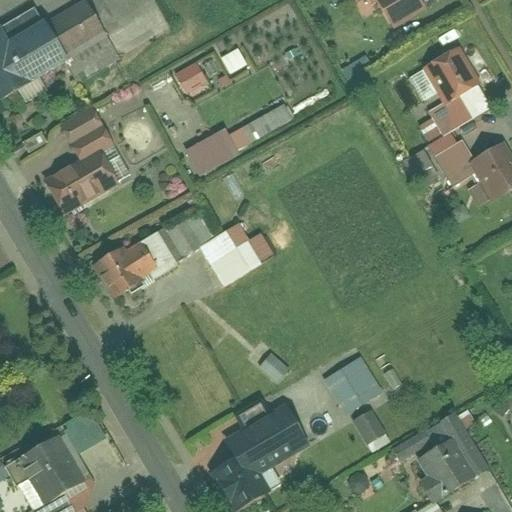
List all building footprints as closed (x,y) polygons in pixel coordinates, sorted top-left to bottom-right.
[(405,0),(365,0),(375,17),(405,0)] [(0,103),(67,66),(72,77),(96,63),(100,69),(120,57),(89,3),(43,29),(39,21),(3,41),(0,35),(0,103)] [(219,59),(227,76),(244,67),(236,51),(219,59)] [(481,90),(462,58),(431,75),(447,102),(427,114),(440,136),(469,119),(460,103),(481,90)] [(194,64),(172,77),(183,98),(206,86),(194,64)] [(193,175),(293,125),(284,106),(225,135),(223,131),(181,152),(193,175)] [(83,159),(43,182),(60,211),(108,184),(94,160),(112,150),(99,126),(73,141),(83,159)] [(511,192),(511,166),(503,151),(472,169),(461,149),(436,163),(455,196),(478,182),(491,205),(511,192)] [(420,152),(400,163),(409,180),(429,168),(420,152)] [(101,262),(115,288),(205,239),(191,213),(101,262)] [(239,235),(213,250),(228,277),(255,263),(239,235)] [(290,371),(271,355),(258,370),(277,386),(290,371)] [(383,394),(361,359),(323,382),(345,418),(383,394)] [(234,458),(207,475),(229,511),(242,511),(273,494),(262,476),(310,448),(285,406),(270,415),(261,401),(234,417),(243,431),(224,442),(234,458)] [(365,455),(386,446),(373,412),(351,421),(365,455)] [(476,479),(447,431),(426,443),(433,454),(418,463),(429,482),(418,488),(429,507),(476,479)] [(84,486),(56,434),(11,459),(13,462),(33,499),(19,507),(21,511),(74,511),(65,496),(84,486)] [(408,436),(390,451),(402,466),(420,451),(408,436)] [(0,503),(9,498),(1,485),(5,482),(0,472),(0,503)]
